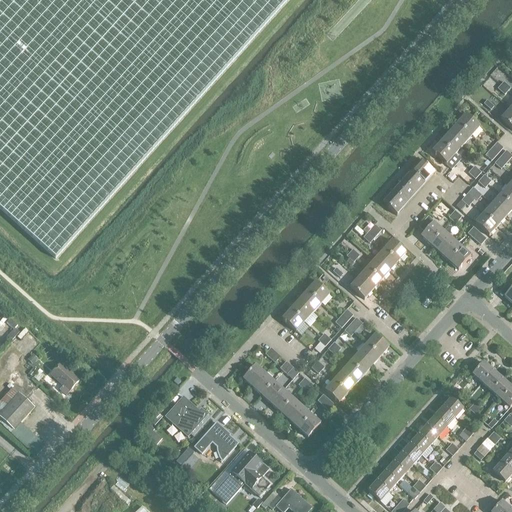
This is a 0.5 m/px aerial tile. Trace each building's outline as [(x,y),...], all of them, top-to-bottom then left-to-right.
[(0,0),(0,209),(55,259),(287,0),(0,0)] [(508,93),(511,89),(504,82),(500,86),(508,93)] [(508,93),(500,86),(497,90),(504,96),(508,93)] [(491,111),(494,107),(487,101),(484,105),(491,111)] [(511,130),(511,113),(509,111),(501,120),(511,130)] [(466,116),(457,125),(471,138),(480,128),(466,116)] [(471,138),(457,125),(449,134),(463,147),(471,138)] [(463,147),(449,134),(441,144),(455,156),(463,147)] [(503,149),(497,143),(488,153),(495,159),(503,149)] [(455,156),(441,144),(432,153),(446,166),(455,156)] [(504,167),(511,157),(511,156),(506,151),(497,161),(504,167)] [(495,159),(488,153),(485,156),(492,162),(495,159)] [(504,167),(497,161),(494,164),(501,170),(504,167)] [(433,172),(423,163),(413,174),(423,183),(433,172)] [(471,170),(478,177),(482,173),(474,167),(471,170)] [(471,170),(468,174),(475,180),(478,177),(471,170)] [(423,183),(413,174),(404,184),(414,193),(423,183)] [(494,188),(490,184),(491,182),(484,176),(478,183),(485,189),(488,186),(492,190),(494,188)] [(414,193),(404,184),(395,195),(404,204),(414,193)] [(511,191),(508,188),(500,198),(511,208),(511,191)] [(475,201),(468,194),(464,198),(472,204),(475,201)] [(404,204),(395,195),(385,206),(395,214),(404,204)] [(472,204),(464,198),(461,202),(468,208),(472,204)] [(511,208),(500,198),(492,207),(506,219),(511,211),(511,208)] [(492,207),(484,216),(497,228),(506,219),(492,207)] [(458,215),(455,211),(448,219),(452,222),(458,215)] [(458,215),(452,222),(456,225),(462,218),(458,215)] [(484,216),(475,226),(489,238),(497,228),(484,216)] [(421,238),(431,247),(443,233),(434,224),(421,238)] [(381,231),(375,226),(366,236),(372,241),(381,231)] [(477,232),(473,228),(467,234),(471,238),(477,232)] [(477,232),(471,238),(481,246),(486,240),(477,232)] [(443,233),(431,247),(440,255),(452,241),(443,233)] [(372,241),(366,236),(363,239),(370,244),(372,241)] [(452,241),(440,255),(449,263),(461,249),(452,241)] [(392,242),(384,252),(398,264),(406,254),(392,242)] [(461,249),(449,263),(458,272),(471,258),(461,249)] [(357,260),(360,257),(353,250),(350,254),(357,260)] [(384,252),(376,261),(389,273),(398,264),(384,252)] [(357,260),(350,254),(346,257),(353,264),(357,260)] [(376,261),(367,270),(381,282),(389,273),(376,261)] [(340,279),(343,275),(336,269),(333,272),(340,279)] [(367,270),(359,279),(373,292),(381,282),(367,270)] [(359,279),(355,284),(352,281),(347,286),(364,301),(373,292),(359,279)] [(316,284),(307,293),(321,306),(330,296),(316,284)] [(321,306),(307,293),(299,302),(313,315),(321,306)] [(313,315),(299,302),(291,312),(305,324),(313,315)] [(353,316),(347,310),(338,321),(344,326),(353,316)] [(305,324),(291,312),(282,321),(296,334),(305,324)] [(363,325),(356,319),(347,329),(354,335),(363,325)] [(344,326),(338,321),(335,324),(342,329),(344,326)] [(354,335),(347,329),(344,332),(351,338),(354,335)] [(324,335),(321,338),(328,345),(331,341),(324,335)] [(375,337),(367,346),(380,359),(389,349),(375,337)] [(321,338),(318,342),(312,348),(319,354),(325,348),(328,345),(321,338)] [(331,347),(338,353),(341,350),(334,343),(331,347)] [(367,346),(358,356),(372,368),(380,359),(367,346)] [(331,347),(328,350),(335,357),(338,353),(331,347)] [(271,349),(267,353),(265,355),(275,364),(281,358),(271,349)] [(264,354),(260,350),(254,356),(259,360),(264,354)] [(358,356),(350,365),(364,377),(372,368),(358,356)] [(283,373),(290,366),(286,362),(280,369),(283,373)] [(325,368),(317,362),(314,365),(322,372),(325,368)] [(473,376),(482,385),(493,373),(484,364),(473,376)] [(67,395),(80,381),(61,365),(51,376),(64,388),(61,390),(67,395)] [(322,372),(314,365),(311,369),(318,375),(322,372)] [(350,365),(342,374),(356,386),(364,377),(350,365)] [(287,376),(293,369),(290,366),(283,373),(287,376)] [(243,381),(253,390),(265,376),(255,367),(243,381)] [(502,381),(493,373),(482,385),(491,393),(502,381)] [(342,374),(334,383),(347,396),(356,386),(342,374)] [(265,376),(253,390),(262,398),(274,384),(265,376)] [(302,389),(308,382),(305,379),(298,386),(302,389)] [(511,389),(502,381),(491,393),(501,401),(511,389)] [(305,392),(312,385),(308,382),(302,389),(305,392)] [(460,389),(462,387),(456,382),(448,392),(453,396),(460,389)] [(334,383),(325,393),(339,405),(347,396),(334,383)] [(274,384),(262,398),(271,406),(283,392),(274,384)] [(0,418),(14,431),(35,409),(12,389),(0,402),(0,418)] [(511,407),(511,389),(501,401),(510,410),(511,407)] [(283,392),(271,406),(280,414),(293,401),(283,392)] [(321,406),(327,399),(323,395),(317,402),(321,406)] [(188,439),(208,416),(201,411),(199,413),(183,399),(173,411),(186,423),(179,431),(188,439)] [(330,414),(331,413),(336,407),(327,399),(321,406),(330,414)] [(451,400),(442,410),(455,421),(463,411),(451,400)] [(293,401),(280,414),(289,423),(302,409),(293,401)] [(472,413),(479,406),(475,403),(469,410),(472,413)] [(476,417),(482,409),(479,406),(472,413),(476,417)] [(302,409),(289,423),(299,431),(311,417),(302,409)] [(455,421),(442,410),(434,419),(446,430),(455,421)] [(162,418),(158,414),(150,422),(155,426),(162,418)] [(311,417),(299,431),(308,439),(320,426),(311,417)] [(446,430),(434,419),(426,428),(438,439),(446,430)] [(487,427),(491,430),(497,423),(494,420),(487,427)] [(199,444),(200,445),(196,450),(202,455),(206,450),(206,451),(212,444),(227,458),(238,445),(227,435),(228,434),(217,424),(199,444)] [(153,433),(154,431),(148,426),(141,433),(150,442),(156,435),(153,433)] [(465,429),(472,436),(476,432),(468,426),(465,429)] [(438,439),(426,428),(418,437),(430,448),(438,439)] [(462,433),(469,439),(472,436),(465,429),(462,433)] [(490,437),(497,444),(501,439),(493,433),(490,437)] [(430,448),(418,437),(409,447),(422,458),(430,448)] [(490,452),(495,446),(497,444),(490,437),(482,445),(490,452)] [(449,448),(456,454),(459,450),(452,444),(449,448)] [(422,458),(409,447),(401,456),(413,467),(422,458)] [(446,451),(453,458),(456,454),(449,448),(446,451)] [(476,452),(473,455),(481,462),(483,459),(476,452)] [(262,480),(269,472),(262,466),(262,467),(248,455),(213,495),(226,507),(245,486),(260,500),(270,488),(262,480)] [(511,457),(509,455),(501,464),(511,473),(511,457)] [(413,467),(401,456),(393,465),(405,476),(413,467)] [(183,470),(192,467),(190,460),(181,463),(183,470)] [(432,466),(439,473),(443,469),(435,463),(432,466)] [(505,485),(511,476),(511,473),(501,464),(493,474),(505,485)] [(405,476),(393,465),(385,474),(397,485),(405,476)] [(429,470),(436,476),(439,473),(432,466),(429,470)] [(397,485),(385,474),(376,483),(389,494),(397,485)] [(416,485),(423,491),(426,487),(419,481),(416,485)] [(389,494),(376,483),(368,493),(380,504),(389,494)] [(413,488),(420,495),(423,491),(416,485),(413,488)] [(289,511),(310,511),(312,510),(291,491),(282,502),(277,498),(267,509),(270,511),(273,511),(275,510),(277,511),(287,511),(288,511),(289,511)] [(423,502),(424,503),(427,506),(433,498),(430,495),(423,502)] [(257,509),(262,503),(258,500),(253,505),(257,509)] [(399,504),(406,510),(410,506),(403,500),(399,504)] [(493,511),(510,511),(511,511),(502,502),(493,511)]
